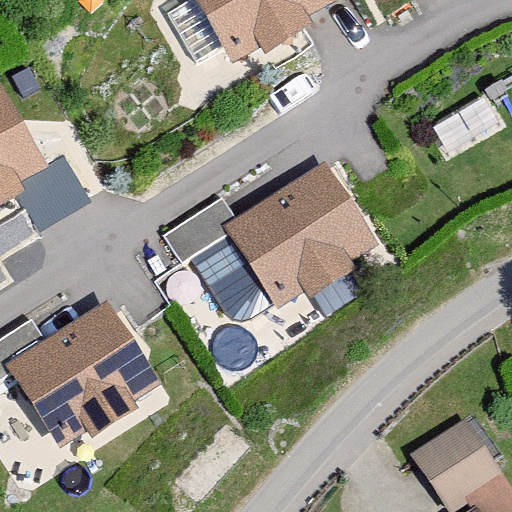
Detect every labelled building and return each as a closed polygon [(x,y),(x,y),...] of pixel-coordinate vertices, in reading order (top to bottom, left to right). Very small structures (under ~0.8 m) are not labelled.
[(332,0),(200,0),(236,59),(332,1),(332,0)] [(0,88),(0,188),(43,164),(0,88)] [(487,104),(439,121),(448,146),(496,130),(487,104)] [(38,223),(91,198),(71,156),(18,180),(38,223)] [(319,171),(227,233),(273,303),(366,241),(319,171)] [(98,315),(9,370),(53,441),(142,386),(98,315)] [(459,413),(406,449),(446,509),(500,473),(459,413)]
